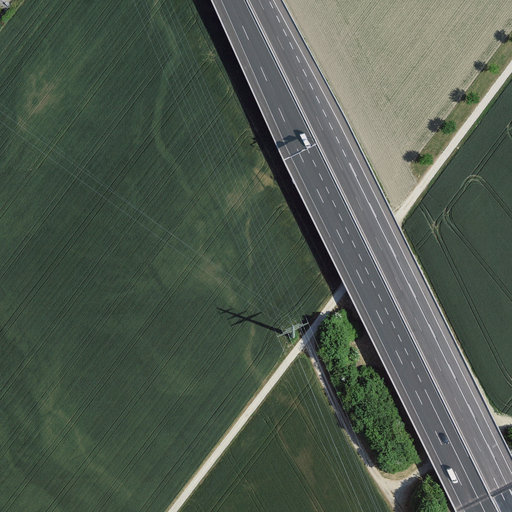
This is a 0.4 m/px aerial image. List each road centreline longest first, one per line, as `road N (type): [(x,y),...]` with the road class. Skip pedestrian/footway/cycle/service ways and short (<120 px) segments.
road 1 (motorway): [(510,511),(258,0)]
road 2 (track): [(172,511),(511,66)]
road 3 (motorway): [(230,0),(416,393)]
road 4 (track): [(399,511),(341,416),(306,337)]
road 5 (track): [(389,496),(476,427),(511,422)]
road 6 (motorway): [(416,393),(490,511)]
road 7 (motorway): [(416,393),(474,511)]
